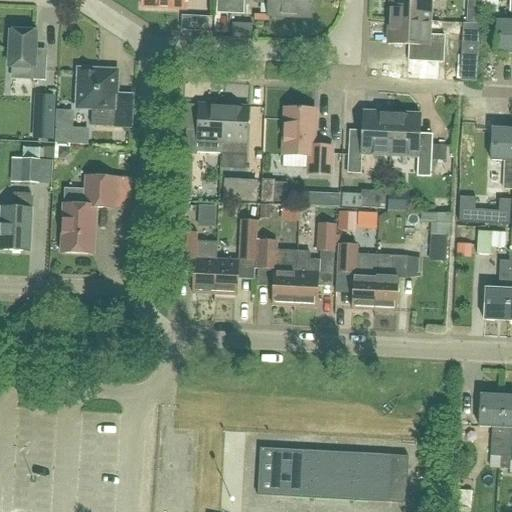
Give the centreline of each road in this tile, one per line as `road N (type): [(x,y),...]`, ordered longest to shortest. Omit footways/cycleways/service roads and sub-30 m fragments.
road 1 (residential): [(511,355),(168,338),(136,287)]
road 2 (residential): [(136,287),(149,43)]
road 3 (residential): [(351,50),(149,43)]
road 4 (residential): [(136,287),(0,286)]
road 5 (residential): [(452,88),(349,81),(351,50)]
